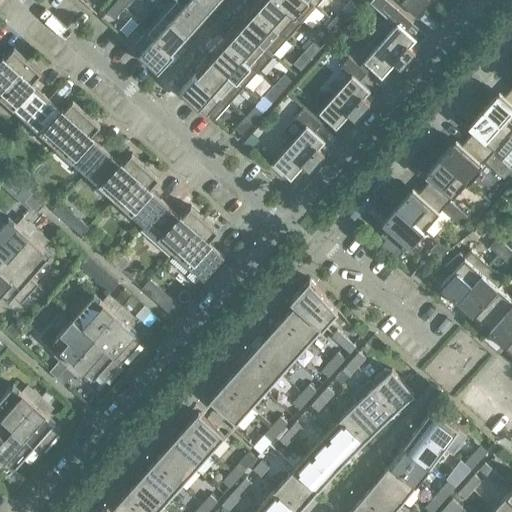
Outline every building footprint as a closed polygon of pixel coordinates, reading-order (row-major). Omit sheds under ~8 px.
[(114,17),(124,6),(116,0),(115,0),(107,10),(114,17)] [(202,18),(181,0),(157,0),(154,4),(185,32),(191,27),(193,29),(202,18)] [(214,0),(213,0),(181,0),(202,18),(211,8),(209,6),(214,0)] [(302,20),(279,0),(259,0),(253,6),(287,36),(302,20)] [(316,4),(311,0),(279,0),(302,20),(316,4)] [(405,28),(412,20),(389,0),(370,0),(370,1),(395,24),(365,58),(382,73),(394,59),(401,66),(415,49),(409,43),(414,36),(405,28)] [(422,8),(413,0),(402,0),(400,2),(416,16),(422,8)] [(429,0),(413,0),(422,8),(429,0)] [(185,32),(154,4),(140,20),(173,51),(182,41),(180,39),(185,32)] [(287,36),(253,6),(244,16),(246,18),(241,24),(273,53),(287,36)] [(339,25),(349,14),(342,7),(332,18),(339,25)] [(330,36),(339,25),(332,18),(322,29),(330,36)] [(173,51),(140,20),(124,37),(156,65),(162,59),(164,61),(173,51)] [(273,53),(241,24),(236,30),(234,28),(224,38),(258,69),(273,53)] [(258,69),(224,38),(215,49),(218,51),(212,57),(244,85),(258,69)] [(310,57),(320,46),(313,40),(303,51),(310,57)] [(0,53),(0,88),(28,58),(14,46),(4,57),(0,53)] [(301,68),(310,57),(303,51),(293,61),(301,68)] [(355,116),(370,100),(363,94),(369,88),(359,79),(366,71),(348,55),(339,65),(350,75),(333,94),(330,92),(325,91),(321,91),(319,93),(317,94),(316,97),(316,100),(316,103),(318,107),(320,109),(336,124),(348,110),(355,116)] [(244,85),(212,57),(207,62),(205,61),(196,71),(229,101),(244,85)] [(28,58),(0,88),(0,94),(27,118),(47,95),(31,81),(41,70),(28,58)] [(229,101),(196,71),(187,81),(189,83),(183,89),(215,118),(229,101)] [(281,90),(291,79),(284,72),(274,83),(281,90)] [(272,100),(281,90),(274,83),(264,94),(272,100)] [(511,129),(511,88),(511,87),(504,95),(501,91),(494,99),(492,97),(484,107),(511,131),(511,129)] [(63,109),(47,95),(27,118),(56,145),(87,110),(73,98),(63,109)] [(253,122),(263,111),(255,104),(245,115),(253,122)] [(310,167),(324,151),(317,145),(323,138),(314,130),(321,122),(303,106),(294,116),(304,126),(274,160),(291,175),(303,161),(310,167)] [(502,159),(511,147),(511,131),(484,107),(475,116),(477,118),(471,125),(474,128),(468,136),(489,155),(484,160),(494,168),(502,159)] [(87,110),(56,145),(86,171),(106,148),(90,134),(100,123),(87,110)] [(243,133),(253,122),(245,115),(236,126),(243,133)] [(484,160),(489,155),(468,136),(461,143),(457,140),(451,147),(449,145),(441,155),(467,179),(484,160)] [(122,162),(106,148),(86,171),(115,197),(146,163),(132,151),(122,162)] [(450,199),(467,179),(441,155),(432,164),(434,166),(427,173),(431,177),(424,184),(446,203),(441,208),(451,216),(459,207),(450,199)] [(503,176),(511,167),(502,159),(494,168),(503,176)] [(146,163),(115,197),(145,224),(165,201),(149,187),(159,176),(146,163)] [(441,208),(446,203),(424,184),(418,191),(414,188),(408,195),(406,194),(397,203),(424,227),(441,208)] [(181,215),(165,201),(145,224),(174,250),(205,216),(191,204),(181,215)] [(424,227),(397,203),(389,213),(391,214),(384,222),(388,225),(381,233),(385,237),(380,245),(397,257),(424,227)] [(460,224),(468,215),(459,207),(451,216),(460,224)] [(22,227),(8,215),(5,218),(0,213),(0,249),(9,257),(36,227),(29,220),(22,227)] [(205,216),(174,250),(204,277),(225,255),(208,240),(218,229),(205,216)] [(43,233),(36,227),(9,257),(37,283),(38,282),(30,275),(51,253),(37,240),(43,233)] [(498,252),(506,244),(497,236),(489,245),(498,252)] [(511,254),(511,249),(506,244),(498,252),(507,260),(511,254)] [(460,251),(444,265),(450,272),(441,282),(451,291),(453,290),(459,295),(488,263),(471,248),(465,255),(460,251)] [(0,266),(9,257),(0,249),(0,266)] [(9,257),(0,266),(0,291),(9,300),(13,294),(21,301),(37,283),(9,257)] [(488,263),(459,295),(466,301),(464,303),(474,312),(505,278),(488,263)] [(420,264),(411,273),(419,281),(428,271),(420,264)] [(338,308),(310,277),(291,298),(296,302),(322,325),(338,308)] [(505,278),(474,312),(483,320),(485,318),(492,325),(511,302),(511,297),(499,286),(505,278)] [(90,297),(82,290),(65,308),(94,334),(122,303),(115,297),(108,304),(94,292),(90,297)] [(296,302),(282,318),(308,341),(322,325),(296,302)] [(511,302),(492,325),(498,330),(497,332),(506,341),(511,334),(511,302)] [(129,310),(122,303),(94,334),(123,360),(140,341),(132,334),(137,329),(122,317),(129,310)] [(60,358),(67,365),(94,334),(65,308),(65,309),(73,316),(52,339),(66,351),(60,358)] [(308,341),(282,318),(268,334),(294,357),(308,341)] [(355,345),(337,329),(332,334),(350,350),(355,345)] [(94,334),(67,365),(74,371),(80,364),(94,376),(115,354),(122,360),(123,360),(94,334)] [(294,357),(268,334),(253,350),(279,373),(294,357)] [(279,373),(253,350),(239,366),(265,389),(279,373)] [(365,356),(358,350),(350,359),(357,365),(365,356)] [(336,366),(344,356),(338,351),(330,360),(336,366)] [(349,374),(357,365),(350,359),(343,368),(349,374)] [(328,374),(336,366),(330,360),(322,369),(328,374)] [(265,389),(239,366),(225,382),(251,405),(265,389)] [(414,392),(392,367),(390,369),(384,368),(375,376),(376,382),(374,383),(397,407),(414,392)] [(397,407),(374,383),(369,378),(353,394),(358,399),(381,423),(397,407)] [(13,382),(0,397),(0,412),(13,425),(41,394),(34,388),(27,395),(13,382)] [(251,405),(225,382),(210,398),(236,421),(251,405)] [(309,383),(301,392),(307,398),(316,389),(309,383)] [(334,391),(327,385),(319,394),(326,400),(334,391)] [(300,406),(307,398),(301,392),(293,401),(300,406)] [(41,394),(13,425),(42,451),(58,432),(51,425),(55,420),(41,408),(48,400),(41,394)] [(318,409),(326,400),(319,394),(311,403),(318,409)] [(358,399),(341,415),(365,438),(381,423),(358,399)] [(453,452),(467,433),(432,408),(418,426),(444,446),(453,452)] [(199,411),(184,427),(210,451),(224,434),(199,411)] [(0,439),(13,425),(0,412),(0,439)] [(280,415),(272,424),(279,430),(287,421),(280,415)] [(341,415),(326,432),(349,454),(365,438),(341,415)] [(302,426),(296,420),(288,429),(294,435),(302,426)] [(279,430),(272,424),(264,433),(271,439),(279,430)] [(13,425),(0,439),(0,455),(13,467),(34,444),(42,451),(13,425)] [(444,446),(418,426),(405,444),(430,464),(444,446)] [(210,451),(184,427),(170,443),(195,467),(210,451)] [(286,443),(294,435),(288,429),(280,438),(286,443)] [(326,432),(310,449),(334,471),(349,454),(326,432)] [(195,467),(170,443),(155,459),(181,483),(195,467)] [(430,464),(405,444),(391,462),(416,482),(430,464)] [(471,467),(487,450),(480,444),(465,461),(471,467)] [(310,449),(294,466),(318,487),(334,471),(310,449)] [(181,483),(155,459),(141,475),(167,499),(181,483)] [(253,468),(261,474),(268,465),(261,459),(253,468)] [(239,461),(231,470),(238,476),(246,467),(239,461)] [(463,476),(471,467),(465,461),(456,470),(463,476)] [(488,475),(494,469),(485,461),(479,467),(488,475)] [(416,482),(391,462),(377,479),(402,500),(416,482)] [(275,486),(275,487),(299,509),(300,508),(299,508),(317,488),(318,488),(318,487),(294,466),(294,467),(276,487),(275,486)] [(502,477),(494,469),(488,475),(497,483),(502,477)] [(230,485),(238,476),(231,470),(223,479),(230,485)] [(473,488),(480,479),(474,473),(466,482),(473,488)] [(155,511),(167,499),(141,475),(127,491),(149,511),(155,511)] [(252,482),(246,476),(238,485),(244,491),(252,482)] [(391,511),(402,500),(377,479),(362,496),(380,511),(391,511)] [(465,497),(473,488),(466,482),(458,491),(465,497)] [(236,500),(244,491),(238,485),(230,494),(236,500)] [(275,487),(260,504),(268,511),(296,511),(299,509),(275,487)] [(440,502),(448,493),(441,487),(433,496),(440,502)] [(149,511),(127,491),(113,507),(112,507),(117,511),(149,511)] [(511,511),(511,494),(508,491),(494,507),(499,511),(511,511)] [(209,508),(217,499),(210,494),(203,502),(209,508)] [(380,511),(362,496),(348,511),(380,511)] [(432,511),(440,502),(433,496),(425,505),(432,511)] [(195,511),(205,511),(209,508),(203,502),(194,511),(195,511)] [(113,507),(108,503),(99,511),(117,511),(112,507),(113,507)]
